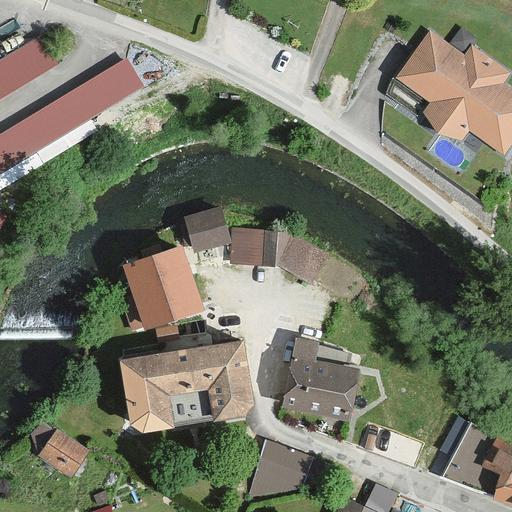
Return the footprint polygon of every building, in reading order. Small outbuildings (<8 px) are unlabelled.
[(430,31),(397,76),(431,101),(426,109),(463,136),(469,128),(503,153),(511,141),(511,90),(502,83),(509,74),(471,46),(464,56),(430,31)] [(41,37),(0,61),(0,97),(56,63),(41,37)] [(126,59),(0,135),(0,171),(142,85),(126,59)] [(0,229),(2,230),(11,212),(0,206),(0,229)] [(223,208),(187,217),(196,251),(232,242),(223,208)] [(233,264),(278,266),(312,286),(330,254),(296,235),(235,231),(233,264)] [(167,255),(164,246),(142,253),(145,261),(126,268),(136,298),(118,304),(128,333),(203,308),(183,249),(167,255)] [(249,341),(124,359),(134,423),(148,432),(250,417),(258,403),(249,341)] [(347,351),(307,343),(304,357),(297,356),(286,408),(353,422),(364,371),(353,369),(354,360),(345,359),(347,351)] [(511,447),(460,418),(446,449),(457,454),(445,481),(511,503),(511,447)] [(92,455),(44,421),(32,437),(42,459),(73,481),(92,455)] [(316,460),(269,443),(249,500),(305,491),(316,460)] [(384,511),(394,493),(372,483),(362,504),(347,497),(339,511),(384,511)]
